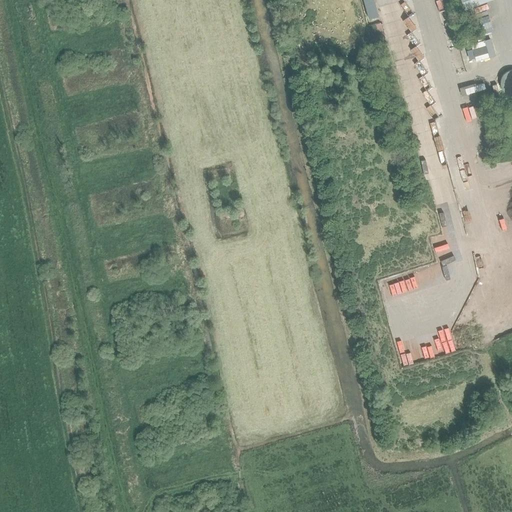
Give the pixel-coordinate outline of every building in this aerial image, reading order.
[(365,0),(371,18),(382,15),(377,0),(365,0)] [(460,0),(464,10),(492,0),(460,0)] [(486,33),(496,29),(489,10),(479,13),(486,33)] [(470,45),(475,62),(489,58),(494,56),(490,39),(484,41),(470,45)] [(511,91),(511,68),(510,67),(500,84),(511,91)] [(464,89),(466,95),(485,89),(483,83),(464,89)] [(464,113),(468,124),(478,121),(475,110),(464,113)] [(433,193),(437,204),(443,202),(439,191),(433,193)] [(445,237),(436,248),(444,255),(453,245),(445,237)] [(416,268),(428,264),(426,257),(413,262),(416,268)] [(396,284),(386,288),(390,299),(401,295),(396,284)] [(388,317),(382,319),(386,333),(392,331),(388,317)] [(401,353),(402,365),(412,364),(411,352),(401,353)]
